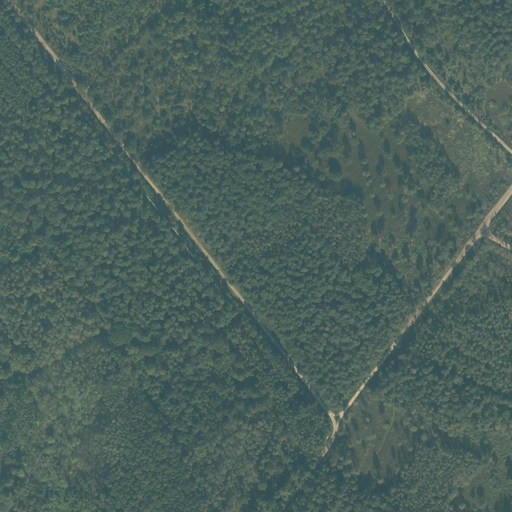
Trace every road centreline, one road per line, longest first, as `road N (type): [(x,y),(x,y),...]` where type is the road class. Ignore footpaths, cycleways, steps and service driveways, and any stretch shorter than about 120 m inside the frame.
road 1 (track): [(279,511),(329,444),(335,422),(81,94)]
road 2 (track): [(511,152),(417,56),(387,0)]
road 3 (track): [(400,345),(392,418),(356,494)]
road 4 (track): [(398,337),(480,231)]
road 5 (track): [(170,0),(81,94)]
road 6 (track): [(400,345),(511,394)]
